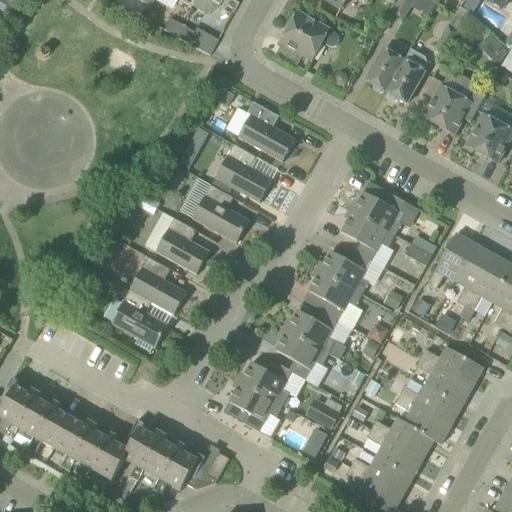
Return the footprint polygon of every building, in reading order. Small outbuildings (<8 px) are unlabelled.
[(195,0),(191,8),(204,15),(216,11),(222,0),(195,0)] [(323,0),(342,10),(347,0),(323,0)] [(402,23),(415,0),(401,0),(391,17),(402,23)] [(429,0),(422,0),(419,7),(429,14),(436,4),(429,0)] [(511,0),(487,0),(487,1),(502,11),(509,0),(511,0)] [(459,33),(469,14),(460,8),(448,27),(459,33)] [(281,45),(303,57),(312,62),(322,45),(329,48),(332,49),(333,49),(335,48),(338,46),(340,42),(339,38),(336,35),(330,31),(298,13),(281,45)] [(170,20),(164,31),(210,57),(216,46),(170,20)] [(445,57),(459,33),(448,27),(434,52),(445,57)] [(362,42),(362,47),(366,49),(371,47),(371,42),(367,40),(362,42)] [(497,52),(490,59),(498,66),(501,68),(508,54),(501,48),(499,50),(497,52)] [(405,62),(384,50),(366,82),(375,86),(373,88),(375,91),(380,94),(383,94),(384,92),(387,93),(405,62)] [(423,72),(428,64),(426,59),(411,51),(405,62),(387,93),(390,95),(389,97),(389,100),(395,103),(397,102),(399,100),(408,105),(426,73),(423,72)] [(511,73),(511,51),(502,68),(511,73)] [(448,77),(442,88),(424,119),(455,136),(464,120),(471,124),(477,112),(484,100),(485,98),(478,94),(476,88),(472,84),(469,81),(467,80),(464,78),(459,76),(454,76),(450,77),(448,77)] [(223,91),(217,102),(223,106),(231,104),(234,98),(223,91)] [(274,128),(279,118),(254,104),(248,115),(251,117),(239,139),(283,164),(296,141),(274,128)] [(467,146),(467,148),(486,158),(498,165),(511,140),(511,131),(484,116),(467,146)] [(199,129),(191,142),(208,152),(215,138),(199,129)] [(228,197),(233,189),(260,205),(273,182),(251,169),(257,159),(235,147),(216,180),(212,187),(228,197)] [(351,208),(349,212),(395,238),(402,226),(395,222),(405,203),(389,194),(383,191),(370,184),(357,207),(351,208)] [(234,200),(228,197),(212,187),(193,221),(237,245),(250,222),(228,210),(234,200)] [(389,250),(395,238),(349,212),(347,215),(349,221),(342,234),(361,245),(356,254),(372,263),(382,246),(389,250)] [(192,243),(197,233),(175,220),(157,254),(197,277),(210,253),(192,243)] [(125,230),(118,242),(133,250),(140,239),(125,230)] [(476,246),(457,235),(428,288),(437,293),(445,277),(455,283),(476,246)] [(412,247),(432,258),(437,249),(417,237),(412,247)] [(466,309),(495,257),(476,246),(455,283),(467,289),(458,305),(466,309)] [(432,258),(412,247),(406,256),(427,267),(432,258)] [(318,268),(316,271),(362,297),(369,285),(362,281),(372,263),(356,254),(350,264),(332,253),(324,266),(318,268)] [(511,266),(495,257),(466,309),(474,314),(483,298),(493,304),(511,270),(511,266)] [(149,259),(130,293),(152,305),(174,317),(187,294),(166,282),(171,272),(149,259)] [(511,270),(493,304),(504,310),(495,326),(503,331),(511,315),(511,270)] [(362,297),(316,271),(314,274),(316,280),(309,293),(328,304),(323,313),(339,322),(349,305),(356,309),(362,297)] [(99,278),(94,286),(104,292),(109,283),(99,278)] [(384,304),(396,311),(403,299),(391,292),(384,304)] [(152,305),(130,293),(112,326),(139,341),(135,347),(151,355),(154,349),(156,350),(169,327),(147,315),(152,305)] [(418,302),(411,314),(423,321),(430,309),(418,302)] [(80,310),(77,316),(79,321),(84,323),(89,322),(92,317),(90,311),(85,309),(80,310)] [(467,311),(464,317),(472,321),(475,315),(467,311)] [(285,327),(283,330),(329,356),(340,362),(347,350),(344,348),(353,330),(339,322),(323,313),(318,323),(299,312),(293,323),(291,325),(285,327)] [(511,315),(503,331),(511,335),(511,334),(511,315)] [(448,318),(440,331),(449,336),(457,323),(448,318)] [(369,338),(381,345),(388,333),(375,326),(369,338)] [(293,374),(306,382),(316,364),(323,368),(329,356),(283,330),(281,333),(283,339),(276,352),(295,363),(290,372),(293,374)] [(511,339),(502,334),(496,345),(509,352),(511,346),(511,339)] [(363,354),(373,360),(380,347),(370,341),(363,354)] [(421,361),(473,390),(483,371),(446,350),(441,360),(426,352),(421,361)] [(473,390),(421,361),(416,368),(431,377),(425,388),(462,409),(473,390)] [(293,374),(290,372),(277,364),(271,375),(252,364),(245,377),(239,379),(237,382),(283,407),(289,397),(296,401),(306,382),(293,374)] [(355,371),(349,382),(359,388),(365,376),(355,371)] [(237,391),(230,404),(224,414),(260,434),(270,416),(277,419),(283,407),(237,382),(235,385),(237,391)] [(381,387),(378,386),(372,382),(367,391),(366,393),(375,398),(381,387)] [(71,419),(11,385),(3,399),(0,404),(0,418),(12,425),(5,437),(13,441),(20,430),(34,438),(28,449),(37,455),(44,443),(54,449),(71,419)] [(405,389),(400,398),(452,428),(462,409),(425,388),(420,398),(405,389)] [(400,398),(395,406),(410,414),(405,424),(422,433),(420,435),(434,443),(441,447),(452,428),(400,398)] [(314,402),(305,419),(331,434),(340,416),(314,402)] [(357,408),(352,417),(361,422),(366,413),(357,408)] [(289,412),(285,419),(293,423),(297,416),(289,412)] [(130,452),(128,451),(71,419),(54,449),(68,457),(62,468),(71,474),(77,462),(92,470),(85,482),(94,487),(101,475),(114,483),(126,461),(130,452)] [(378,423),(373,433),(424,461),(429,451),(434,443),(420,435),(422,433),(405,424),(398,420),(397,422),(392,431),(378,423)] [(350,421),(346,428),(356,433),(359,427),(350,421)] [(197,462),(149,435),(140,430),(128,451),(130,452),(126,461),(137,467),(131,479),(139,483),(146,472),(160,480),(154,492),(163,496),(169,485),(182,492),(186,485),(197,462)] [(424,461),(373,433),(368,440),(383,448),(377,460),(413,480),(424,461)] [(198,492),(217,485),(230,461),(219,454),(220,452),(213,448),(206,460),(200,456),(197,462),(186,485),(198,492)] [(335,448),(330,456),(341,463),(346,454),(335,448)] [(311,449),(305,460),(316,466),(322,455),(311,449)] [(339,464),(329,459),(324,470),(333,475),(339,464)] [(351,470),(403,499),(413,480),(377,460),(371,469),(357,461),(351,470)] [(355,497),(382,511),(395,511),(403,499),(351,470),(346,478),(361,486),(355,497)] [(511,511),(511,496),(506,493),(495,511),(511,511)]
